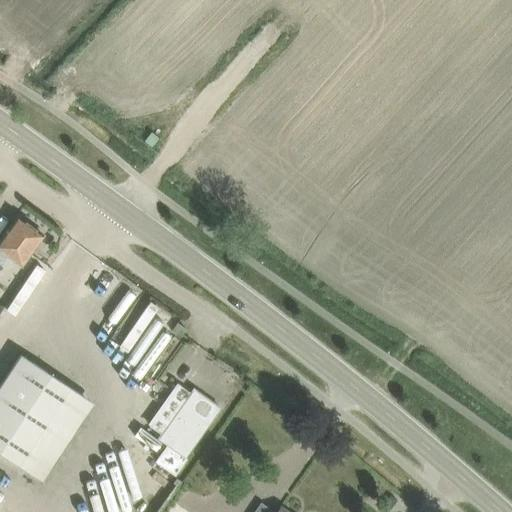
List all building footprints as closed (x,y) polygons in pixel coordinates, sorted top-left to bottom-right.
[(0,269),(10,256),(21,264),(31,251),(42,235),(17,217),(0,240),(0,269)] [(114,269),(96,288),(109,301),(128,282),(114,269)] [(185,329),(182,326),(177,323),(171,331),(180,337),(185,329)] [(0,385),(0,452),(42,481),(94,403),(20,355),(0,385)] [(193,387),(158,437),(185,457),(221,407),(193,387)] [(134,505),(139,497),(120,486),(115,495),(134,505)] [(399,497),(392,491),(381,504),(389,510),(399,497)]
